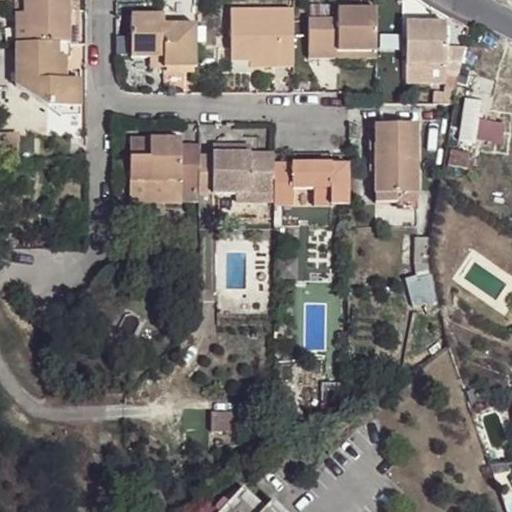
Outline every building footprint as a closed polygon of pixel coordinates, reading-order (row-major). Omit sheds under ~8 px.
[(69,44),(69,10),(68,0),(24,0),(25,12),(25,44),(69,44)] [(371,51),(370,7),(333,9),(333,20),(304,21),(305,57),(336,57),(336,51),(371,51)] [(15,44),(25,44),(25,12),(14,11),(15,35),(15,44)] [(257,69),(289,68),(289,11),(230,11),(230,62),(256,62),(257,69)] [(169,68),(192,68),(192,26),(165,27),(164,16),(131,16),(131,59),(148,59),(163,58),(164,68),(169,68)] [(446,23),(407,23),(406,65),(446,66),(446,82),(446,86),(456,86),(464,47),(446,47),(446,23)] [(0,35),(0,44),(15,44),(15,35),(0,35)] [(80,109),(80,78),(58,79),(58,62),(69,61),(69,44),(25,44),(15,44),(15,80),(48,109),(80,109)] [(149,68),(164,68),(163,58),(148,59),(149,68)] [(446,66),(406,65),(406,81),(446,82),(446,66)] [(462,94),(456,119),(471,122),(476,123),(481,98),(462,94)] [(80,109),(48,109),(59,118),(80,118),(80,109)] [(471,122),(456,119),(448,154),(456,155),(463,156),(471,122)] [(415,125),(375,125),(375,195),(416,194),(415,125)] [(17,135),(0,134),(0,154),(17,155),(17,135)] [(193,189),(194,145),(182,146),(182,140),(131,140),(131,183),(179,183),(180,190),(193,189)] [(215,141),(215,155),(249,154),(249,141),(215,141)] [(198,146),(194,145),(193,189),(199,190),(198,198),(216,198),(215,195),(236,194),(268,194),(268,152),(249,154),(215,155),(199,154),(198,146)] [(267,200),(267,208),(292,207),(292,190),(312,189),(312,208),(332,208),(331,165),(275,165),(274,152),(268,152),(268,194),(267,200)] [(456,155),(448,154),(445,169),(454,171),(456,155)] [(331,165),(332,208),(344,207),(344,165),(331,165)] [(179,183),(131,183),(131,202),(180,202),(180,190),(179,183)] [(409,282),(424,277),(419,261),(424,242),(407,242),(406,263),(409,282)] [(417,305),(432,301),(424,277),(409,282),(399,285),(406,308),(417,305)] [(435,310),(432,301),(417,305),(420,315),(435,310)] [(325,394),(345,394),(344,376),(325,376),(325,394)] [(234,412),(211,412),(211,431),(234,430),(234,412)] [(218,507),(232,491),(228,487),(213,503),(218,507)] [(232,491),(218,507),(213,511),(277,511),(265,501),(258,509),(235,488),(232,491)]
